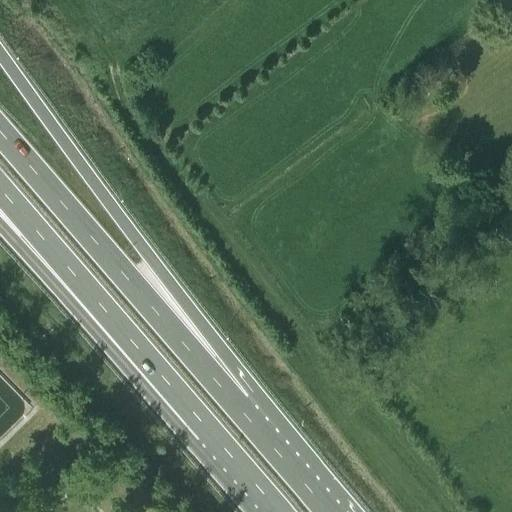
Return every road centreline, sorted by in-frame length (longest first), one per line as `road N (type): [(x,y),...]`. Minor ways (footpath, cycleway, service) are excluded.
road 1 (trunk): [(236,405),(148,255),(0,52)]
road 2 (trunk): [(236,405),(0,133)]
road 3 (trunk): [(93,299),(278,511)]
road 4 (trunk): [(0,191),(93,299)]
road 5 (trunk): [(328,511),(236,405)]
road 6 (trunk): [(0,213),(93,299)]
